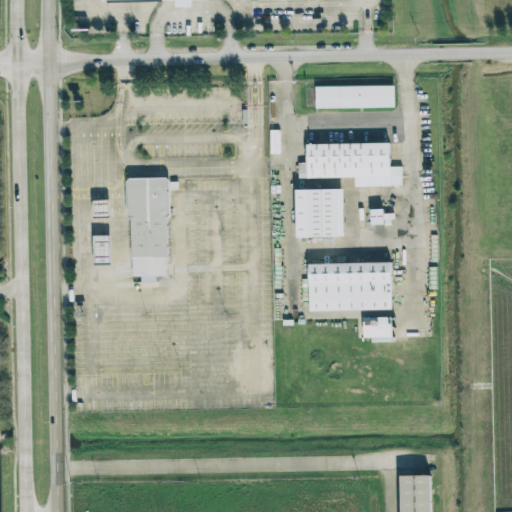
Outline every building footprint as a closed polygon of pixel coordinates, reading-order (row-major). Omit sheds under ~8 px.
[(103,0),(233,0),(234,2),(190,3),(190,11),(173,11),(173,5),(104,5),(103,0)] [(313,86),(394,85),(394,107),(314,107),(313,86)] [(305,142),(390,142),(390,167),(402,167),(403,178),(299,178),(298,163),(307,163),(305,142)] [(124,178),(169,177),(171,215),(167,219),(170,268),(152,269),(152,257),(129,258),(129,218),(124,213),(124,178)] [(305,186),(341,186),(342,238),(306,239),(305,186)] [(110,200),(93,200),(94,218),(111,218),(110,200)] [(369,207),(383,207),(383,212),(395,212),(395,220),(391,220),(391,226),(365,226),(364,208),(369,207)] [(111,235),(94,236),(94,266),(112,265),(111,235)] [(307,262),(392,261),(392,299),(308,300),(307,262)] [(364,341),(392,340),(392,317),(363,318),(364,341)]
